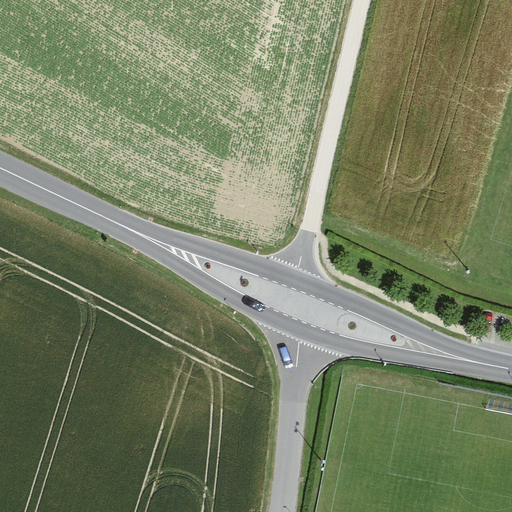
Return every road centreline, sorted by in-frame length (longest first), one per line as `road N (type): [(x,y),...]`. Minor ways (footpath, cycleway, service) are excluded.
road 1 (unclassified): [(362,0),(299,280)]
road 2 (tertiary): [(511,367),(299,280)]
road 3 (tertiary): [(107,218),(300,334)]
road 4 (tertiary): [(300,334),(511,372)]
road 5 (tertiary): [(299,280),(107,218)]
road 6 (residential): [(300,334),(276,511)]
